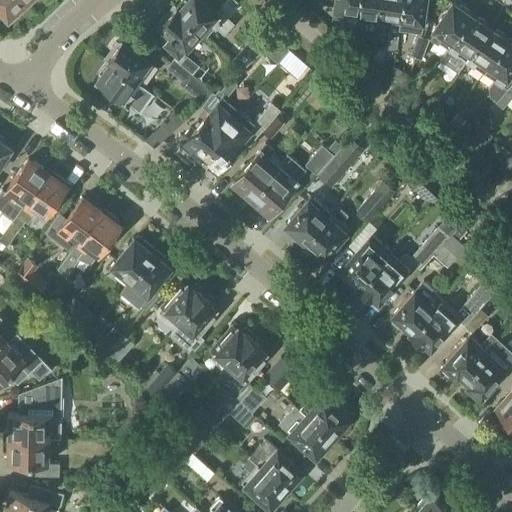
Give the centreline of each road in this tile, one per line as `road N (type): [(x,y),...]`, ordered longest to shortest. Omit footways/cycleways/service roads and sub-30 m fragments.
road 1 (residential): [(421,416),(19,81)]
road 2 (residential): [(334,511),(421,416)]
road 3 (residential): [(511,496),(421,416)]
